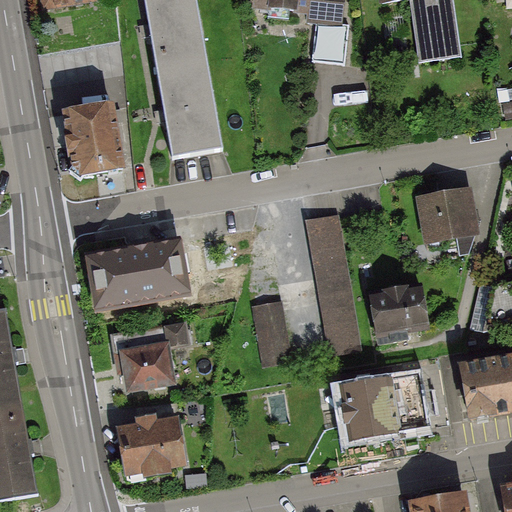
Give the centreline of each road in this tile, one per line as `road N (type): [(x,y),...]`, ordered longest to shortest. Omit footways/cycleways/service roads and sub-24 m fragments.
road 1 (residential): [(511,143),(43,227)]
road 2 (residential): [(176,511),(511,454)]
road 3 (tertiary): [(43,227),(91,511)]
road 4 (tertiary): [(3,0),(43,227)]
